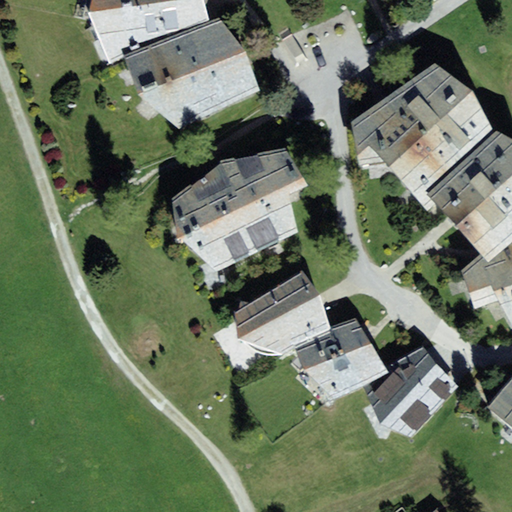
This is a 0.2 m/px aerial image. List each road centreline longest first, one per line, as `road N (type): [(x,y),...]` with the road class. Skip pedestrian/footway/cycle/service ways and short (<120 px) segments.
road 1 (track): [(0,63),(79,286),(115,351),(227,470),(242,511)]
road 2 (residential): [(453,0),(342,79),(336,106),(348,232),(360,270),(377,287),(473,352),(511,355)]
